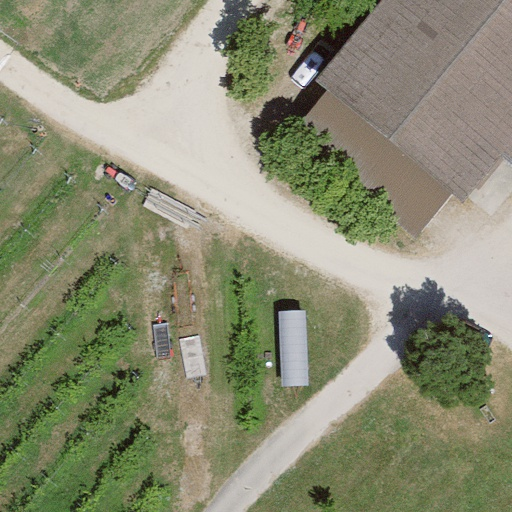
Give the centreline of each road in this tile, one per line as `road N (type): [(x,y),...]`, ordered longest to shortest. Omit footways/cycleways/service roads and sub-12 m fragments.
road 1 (track): [(0,57),(92,125),(456,304),(511,249)]
road 2 (track): [(456,304),(279,447),(225,511)]
road 3 (track): [(159,155),(223,21),(241,0)]
